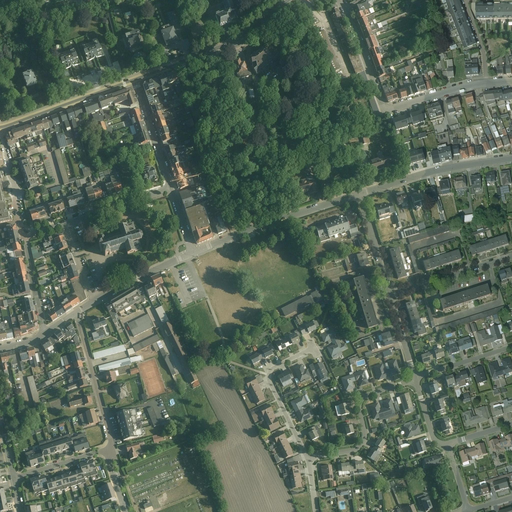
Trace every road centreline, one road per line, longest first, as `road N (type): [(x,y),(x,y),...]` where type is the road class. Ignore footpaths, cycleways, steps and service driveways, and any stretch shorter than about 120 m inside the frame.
road 1 (residential): [(485,84),(385,110),(338,0)]
road 2 (secondary): [(135,81),(235,44),(292,0)]
road 3 (residential): [(359,196),(192,253)]
road 4 (residential): [(415,381),(359,402),(358,449),(307,459)]
road 5 (residential): [(511,159),(438,170),(359,196)]
road 6 (residential): [(307,459),(267,375),(317,347)]
road 7 (secondary): [(0,128),(135,81)]
road 8 (residential): [(107,451),(76,312)]
road 9 (residential): [(511,258),(387,295)]
